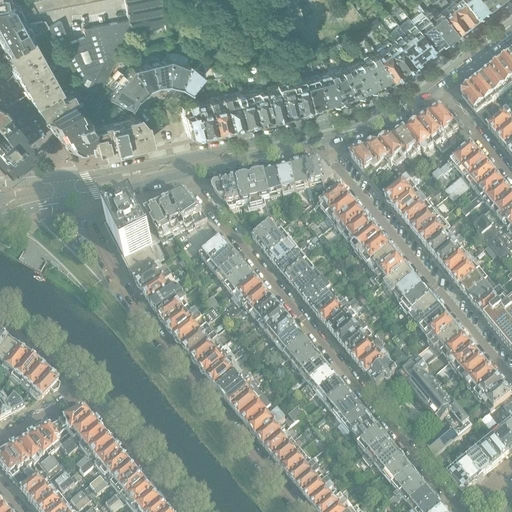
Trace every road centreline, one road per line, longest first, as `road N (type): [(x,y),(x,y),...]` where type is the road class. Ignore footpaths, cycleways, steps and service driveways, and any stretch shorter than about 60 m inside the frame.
road 1 (residential): [(183,176),(458,511)]
road 2 (residential): [(302,511),(119,284),(75,198)]
road 3 (tertiary): [(511,6),(401,90),(315,124),(178,158)]
road 4 (residential): [(511,378),(321,143)]
road 5 (residential): [(82,392),(182,511)]
road 6 (residential): [(178,158),(171,103),(154,96),(145,112),(162,161)]
road 7 (tertiary): [(183,176),(321,143)]
road 8 (tertiary): [(321,143),(380,123),(438,86)]
road 9 (residential): [(62,177),(0,71)]
